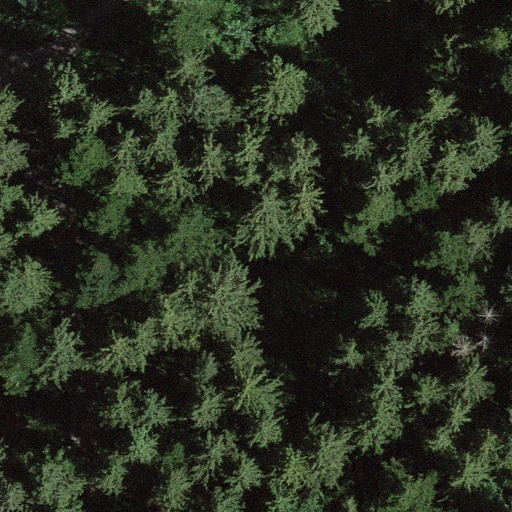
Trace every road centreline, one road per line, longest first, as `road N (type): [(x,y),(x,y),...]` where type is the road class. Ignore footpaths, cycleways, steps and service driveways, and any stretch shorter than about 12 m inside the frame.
road 1 (track): [(77,511),(83,341),(73,279),(25,132),(0,87)]
road 2 (track): [(0,87),(110,0)]
